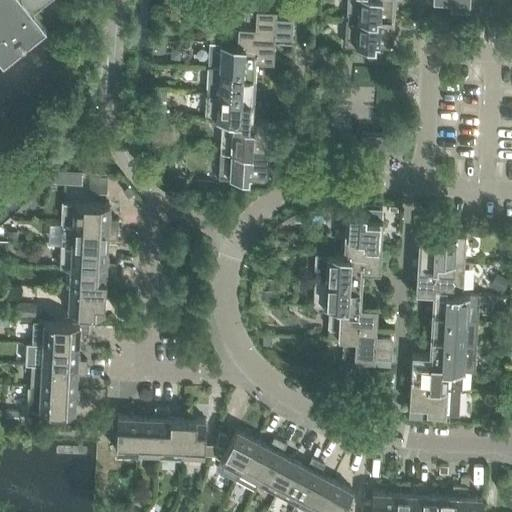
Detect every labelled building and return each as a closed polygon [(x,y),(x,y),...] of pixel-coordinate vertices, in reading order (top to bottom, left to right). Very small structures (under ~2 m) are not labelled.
[(34,10),(26,0),(0,0),(0,57),(3,61),(47,27),(34,10)] [(26,0),(34,10),(45,0),(26,0)] [(345,0),(344,18),(375,20),(375,14),(394,15),(394,0),(345,0)] [(276,7),(257,6),(244,5),(243,24),(257,25),(257,32),(273,33),(272,40),(274,40),(291,41),(293,14),(276,13),(276,7)] [(392,47),(394,15),(375,14),(375,20),(344,18),(342,44),(392,47)] [(174,20),(166,20),(164,38),(173,39),(174,20)] [(257,25),(243,24),(238,24),(237,43),(239,43),(239,50),(255,51),(254,58),(255,58),(273,59),(274,40),(272,40),(273,33),(257,32),(257,25)] [(237,43),(221,42),(209,41),(207,67),(219,68),(238,70),(237,75),(254,76),(255,58),(254,58),(255,51),(239,50),(239,43),(237,43)] [(238,70),(219,68),(207,67),(206,93),(217,94),(236,95),(236,101),(253,102),(254,76),(237,75),(238,70)] [(152,97),(152,101),(153,101),(164,102),(165,90),(158,90),(154,90),(153,90),(152,93),(152,97)] [(236,95),(217,94),(206,93),(204,118),(221,119),(234,120),(233,125),(251,126),(251,119),(252,119),(253,102),(236,101),(236,95)] [(153,101),(152,112),(165,114),(166,102),(164,102),(153,101)] [(269,120),(252,119),(251,119),(251,126),(233,125),(234,120),(221,119),(219,150),(249,152),(250,146),(268,147),(269,120)] [(385,153),(386,134),(362,132),(360,152),(385,153)] [(266,173),(268,147),(250,146),(249,152),(219,150),(217,176),(248,178),(249,172),(266,173)] [(172,175),(171,185),(186,186),(187,176),(172,175)] [(104,190),(105,179),(89,179),(89,190),(104,190)] [(109,202),(74,200),(61,199),(60,222),(73,223),(118,225),(118,218),(108,217),(109,202)] [(365,218),(365,211),(347,210),(345,237),(363,238),(362,244),(381,245),(382,219),(365,218)] [(118,225),(73,223),(60,222),(59,243),(72,244),(107,246),(107,231),(117,232),(118,225)] [(7,230),(7,238),(17,239),(17,230),(7,230)] [(464,236),(455,235),(436,234),(436,240),(419,239),(417,266),(435,267),(436,260),(454,261),(463,262),(464,236)] [(362,244),(363,238),(345,237),(344,254),(345,255),(345,262),(361,263),(360,269),(361,269),(379,271),(381,245),(362,244)] [(107,246),(72,244),(59,243),(58,265),(71,266),(115,268),(116,261),(106,260),(107,246)] [(345,255),(344,254),(316,253),(314,279),(343,281),(343,287),(360,288),(361,269),(360,269),(361,263),(345,262),(345,255)] [(500,264),(510,264),(510,257),(503,256),(500,259),(500,264)] [(463,262),(454,261),(436,260),(435,267),(417,266),(416,292),(434,292),(435,285),(451,286),(451,291),(469,292),(469,290),(461,290),(463,262)] [(115,275),(115,268),(71,266),(69,288),(104,290),(105,275),(115,275)] [(511,282),(499,274),(491,286),(503,294),(511,282)] [(343,281),(314,279),(312,305),(329,306),(340,306),(342,306),(341,312),(358,313),(358,306),(359,306),(360,288),(343,287),(343,281)] [(451,291),(451,286),(435,285),(434,292),(432,311),(449,312),(449,319),(476,320),(477,301),(483,301),(484,293),(469,292),(451,291)] [(103,312),(104,290),(69,288),(68,310),(79,310),(79,317),(89,317),(89,311),(103,312)] [(274,301),(274,290),(260,289),(259,301),(274,301)] [(18,315),(34,316),(35,305),(19,304),(18,315)] [(342,306),(340,306),(329,306),(327,337),(343,338),(357,339),(357,332),(374,333),(374,325),(376,326),(377,307),(359,306),(358,306),(358,313),(341,312),(342,306)] [(449,319),(449,312),(432,311),(431,336),(448,337),(448,344),(474,345),(476,320),(449,319)] [(89,323),(34,319),(32,319),(31,341),(43,342),(77,344),(79,330),(88,330),(89,323)] [(393,327),(376,326),(374,325),(374,333),(357,332),(357,339),(343,338),(342,357),(382,359),(383,353),(391,354),(393,327)] [(272,348),(272,346),(273,334),(264,334),(264,336),(264,348),(272,348)] [(448,344),(448,337),(431,336),(430,354),(430,361),(446,362),(446,369),(447,369),(447,366),(473,368),(474,345),(448,344)] [(77,353),(77,344),(43,342),(41,364),(86,367),(87,359),(77,359),(77,353)] [(430,354),(412,353),(410,379),(428,380),(428,386),(446,387),(447,369),(446,369),(446,362),(430,361),(430,354)] [(86,367),(41,364),(30,363),(29,384),(40,385),(76,388),(76,373),(86,374),(86,367)] [(428,386),(428,380),(410,379),(409,405),(426,406),(426,412),(445,413),(446,387),(428,386)] [(76,388),(40,385),(29,384),(27,408),(50,409),(49,415),(60,416),(60,410),(74,410),(76,388)] [(494,390),(493,403),(502,404),(503,391),(494,390)] [(159,452),(162,406),(154,406),(153,416),(140,415),(138,450),(159,452)] [(168,417),(169,407),(162,406),(159,452),(181,453),(183,418),(168,417)] [(5,419),(17,420),(18,410),(5,410),(5,419)] [(138,450),(140,415),(118,414),(116,428),(110,427),(110,438),(116,438),(115,449),(138,450)] [(204,443),(205,419),(183,418),(181,453),(212,455),(213,454),(215,444),(204,443)] [(239,469),(256,438),(236,428),(225,449),(215,444),(213,454),(212,455),(239,469)] [(256,438),(239,469),(235,478),(254,488),(259,479),(280,440),(274,436),(269,445),(256,438)] [(281,452),(286,443),(280,440),(259,479),(278,490),(294,459),(281,452)] [(297,500),(318,460),(311,456),(307,465),(294,459),(278,490),(297,500)] [(319,472),(324,463),(318,460),(297,500),(316,510),(332,479),(319,472)] [(342,511),(341,511),(352,490),(332,479),(316,510),(320,511),(342,511)] [(409,492),(395,491),(393,511),(414,511),(417,483),(409,482),(409,492)] [(424,483),(417,483),(414,511),(437,511),(438,493),(424,493),(424,483)] [(458,511),(460,485),(452,484),(452,494),(438,493),(437,511),(458,511)] [(468,485),(460,485),(458,511),(481,511),(482,496),(468,495),(468,485)] [(393,511),(395,491),(394,491),(373,490),(371,511),(393,511)]
